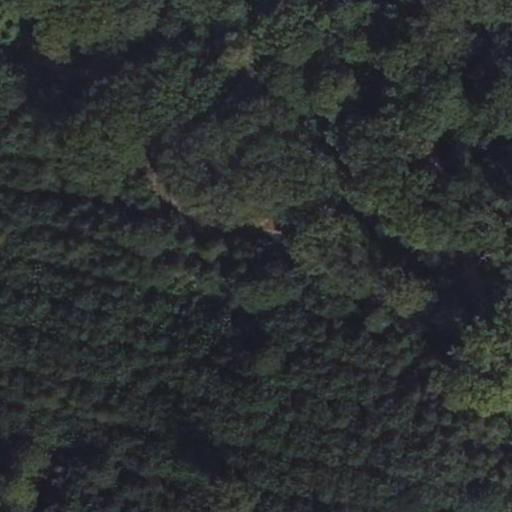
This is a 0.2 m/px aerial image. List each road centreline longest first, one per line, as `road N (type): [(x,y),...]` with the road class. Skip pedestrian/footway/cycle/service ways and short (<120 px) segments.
road 1 (track): [(511,366),(436,159),(440,47),(428,17),(408,0)]
road 2 (track): [(328,0),(186,68),(101,77),(33,57)]
